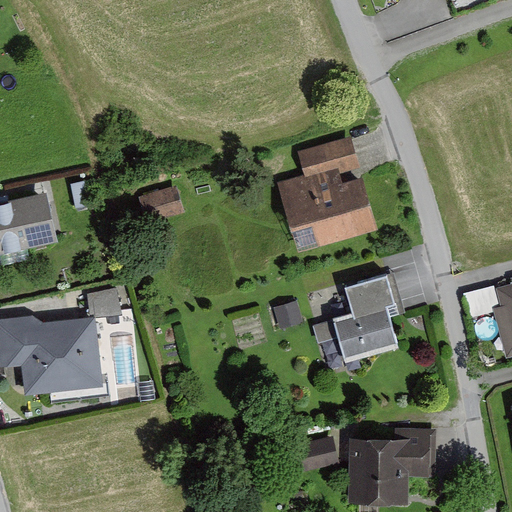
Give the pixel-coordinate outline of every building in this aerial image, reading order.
[(354,151),(351,138),(300,153),(325,237),(375,222),(354,151)] [(179,174),(143,185),(151,213),(188,202),(179,174)] [(45,188),(0,200),(0,242),(56,228),(45,188)] [(96,304),(125,297),(120,274),(90,282),(96,304)] [(388,291),(383,275),(348,285),(355,309),(331,316),(341,353),(401,336),(388,291)] [(511,281),(501,284),(511,327),(511,281)] [(0,363),(31,361),(34,390),(104,383),(97,314),(40,320),(39,312),(0,316),(0,363)] [(434,427),(352,436),(358,486),(440,477),(437,447),(434,427)] [(335,439),(300,444),(304,467),(339,462),(335,439)]
